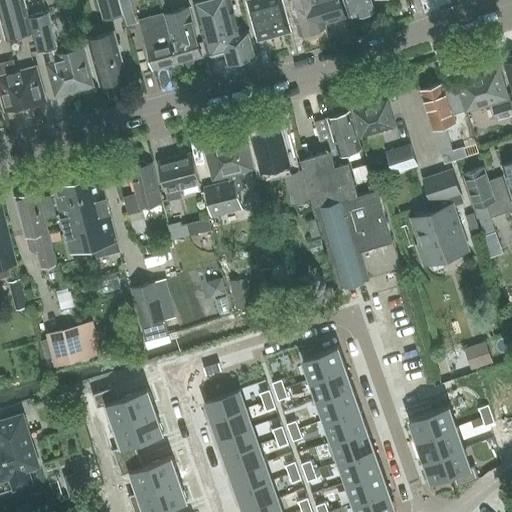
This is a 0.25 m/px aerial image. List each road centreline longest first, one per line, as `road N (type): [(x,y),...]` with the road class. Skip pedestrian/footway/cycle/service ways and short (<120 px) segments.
road 1 (residential): [(422,511),(354,315),(170,378),(216,511)]
road 2 (residential): [(0,148),(315,64),(511,0)]
